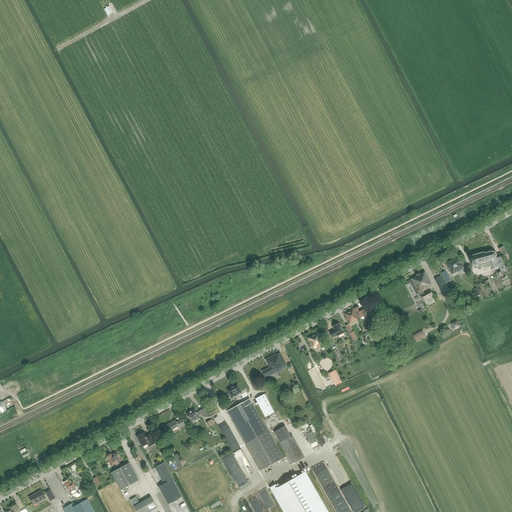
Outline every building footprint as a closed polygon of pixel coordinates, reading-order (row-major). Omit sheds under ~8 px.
[(102,9),(104,15),(112,12),(109,6),(102,9)] [(499,249),(505,261),(510,259),(504,246),(499,249)] [(470,256),(469,256),(472,267),(473,267),(473,266),(475,265),(476,266),(477,266),(476,265),(479,264),(479,265),(480,265),(480,264),(482,263),(483,264),(484,264),(483,263),(486,262),(486,263),(487,263),(487,261),(490,260),(490,261),(491,260),(491,259),(494,259),(495,259),(494,258),(496,256),(496,255),(495,255),(495,253),(495,252),(494,253),(493,252),(492,251),(492,252),(489,253),(488,252),(487,252),(488,253),(485,254),(484,252),(483,252),(483,253),(481,254),(480,253),(479,253),(480,254),(477,254),(476,254),(476,255),(474,255),(473,255),(472,255),(473,256),(470,256)] [(494,259),(491,259),(493,264),(494,269),(499,268),(500,272),(497,273),(498,277),(502,276),(502,273),(506,272),(501,256),(496,258),(496,256),(494,258),(495,259),(494,259)] [(446,264),(451,275),(464,268),(458,258),(446,264)] [(411,280),(409,281),(416,295),(418,294),(422,301),(423,302),(425,301),(424,300),(432,295),(430,291),(424,294),(423,291),(432,287),(430,283),(431,282),(425,271),(410,279),(411,280)] [(450,280),(446,271),(442,273),(446,282),(450,280)] [(440,276),(434,279),(444,297),(450,294),(440,276)] [(359,319),(366,315),(367,315),(364,309),(361,311),(359,306),(357,307),(355,307),(355,308),(354,309),(359,319)] [(350,324),(358,319),(353,310),(345,314),(350,324)] [(335,330),(329,333),(332,338),(338,335),(338,336),(344,333),(339,323),(333,326),(335,330)] [(412,335),(416,342),(426,337),(422,330),(412,335)] [(368,333),(371,340),(377,337),(374,331),(368,333)] [(314,350),(325,344),(319,333),(318,333),(308,338),(312,347),(313,346),(314,350)] [(265,360),(270,368),(262,372),(266,378),(287,367),(280,353),(276,355),(276,354),(265,360)] [(335,371),(329,374),(334,383),(340,380),(335,371)] [(237,385),(227,390),(232,398),(241,392),(237,385)] [(256,399),(265,417),(274,412),(265,395),(256,399)] [(249,399),(227,411),(261,470),(283,458),(249,399)] [(199,418),(199,417),(202,415),(203,418),(208,415),(204,409),(200,411),(197,413),(194,409),(186,414),(189,420),(191,422),(199,418)] [(163,428),(167,434),(179,427),(180,428),(185,425),(182,420),(176,423),(175,421),(163,428)] [(274,432),(280,443),(291,436),(285,426),(274,432)] [(300,430),(308,445),(312,444),(314,444),(318,451),(316,441),(312,444),(311,444),(309,441),(314,440),(313,439),(313,435),(310,429),(306,430),(305,428),(301,429),(299,430),(300,430)] [(140,443),(141,446),(142,446),(143,447),(148,444),(149,447),(155,444),(150,435),(146,437),(144,433),(142,434),(141,433),(139,434),(139,435),(137,436),(141,443),(140,443)] [(280,443),(292,464),(304,457),(292,436),(291,436),(280,443)] [(20,451),(21,453),(24,458),(29,455),(27,451),(25,448),(20,451)] [(107,457),(112,466),(115,464),(116,468),(121,465),(119,462),(122,460),(117,452),(112,455),(110,453),(107,455),(107,457)] [(253,472),(246,457),(245,458),(243,453),(237,455),(245,476),(253,472)] [(347,498),(357,493),(335,453),(325,459),(347,498)] [(172,460),(178,469),(182,467),(177,457),(172,460)] [(111,472),(121,490),(139,481),(129,463),(111,472)] [(164,463),(155,468),(163,484),(173,479),(164,463)] [(326,511),(304,473),(277,487),(275,485),(270,488),(272,491),(273,490),(284,511),(326,511)] [(93,479),(97,486),(102,484),(98,476),(93,479)] [(163,484),(159,486),(168,504),(182,497),(173,479),(163,484)] [(76,486),(73,482),(71,483),(71,481),(69,482),(68,481),(64,483),(71,496),(77,492),(74,487),(76,486)] [(46,493),(50,501),(55,499),(50,490),(46,493)] [(29,497),(33,505),(45,498),(41,491),(29,497)] [(133,507),(136,511),(149,511),(157,508),(151,497),(133,507)] [(94,511),(87,499),(75,506),(74,503),(64,508),(65,511),(94,511)]
